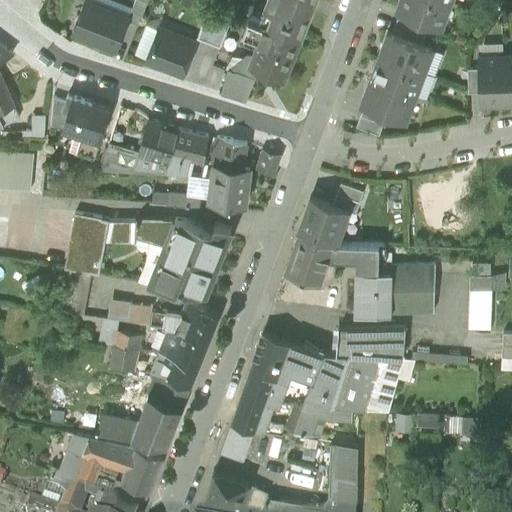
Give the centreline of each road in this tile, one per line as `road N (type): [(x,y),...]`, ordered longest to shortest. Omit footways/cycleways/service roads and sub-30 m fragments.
road 1 (residential): [(311,139),(169,511)]
road 2 (residential): [(311,139),(94,74),(3,11)]
road 3 (unknown): [(274,235),(144,200),(0,207)]
road 4 (residential): [(511,136),(385,157),(311,139)]
road 5 (residential): [(363,0),(311,139)]
